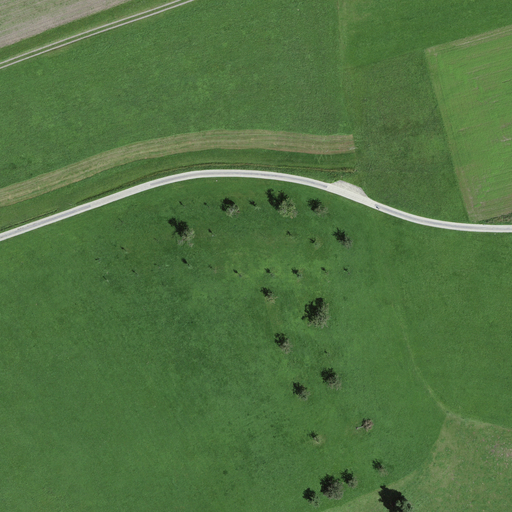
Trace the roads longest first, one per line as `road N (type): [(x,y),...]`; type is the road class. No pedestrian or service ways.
road 1 (track): [(511,228),(425,222),(297,179),(215,172),(150,184),(0,238)]
road 2 (track): [(187,0),(0,69)]
